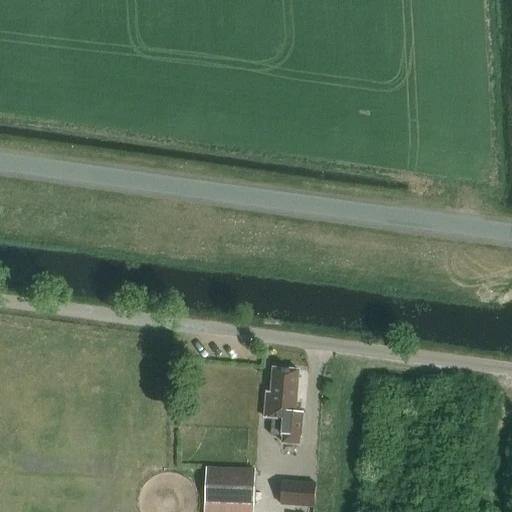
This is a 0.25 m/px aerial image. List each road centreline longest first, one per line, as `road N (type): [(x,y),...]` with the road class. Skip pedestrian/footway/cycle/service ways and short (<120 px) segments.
road 1 (unclassified): [(511,232),(0,159)]
road 2 (unclassified): [(511,374),(0,304)]
road 3 (track): [(509,374),(506,511)]
